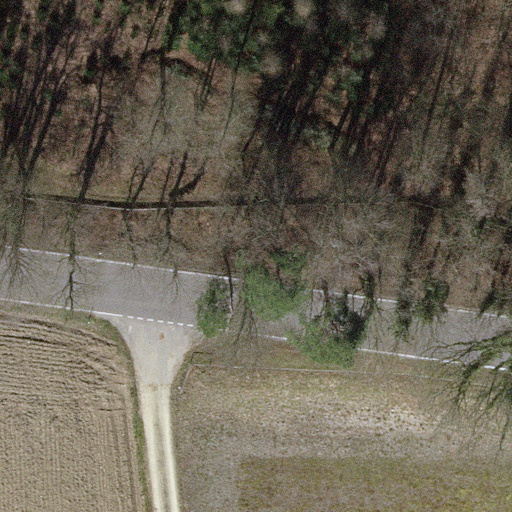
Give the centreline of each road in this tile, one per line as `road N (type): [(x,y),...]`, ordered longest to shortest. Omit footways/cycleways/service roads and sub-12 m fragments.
road 1 (tertiary): [(0,269),(511,343)]
road 2 (track): [(164,295),(158,387),(168,511)]
